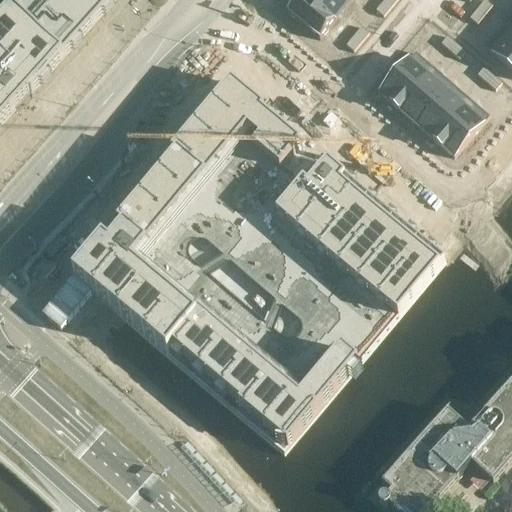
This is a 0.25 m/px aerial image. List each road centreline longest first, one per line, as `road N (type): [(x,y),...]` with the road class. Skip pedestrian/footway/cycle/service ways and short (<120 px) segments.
road 1 (residential): [(511,139),(458,199),(228,1)]
road 2 (residential): [(0,263),(164,61),(228,1)]
road 3 (residential): [(184,0),(0,214)]
road 4 (secondary): [(167,511),(0,362)]
road 5 (secondary): [(0,428),(94,511)]
